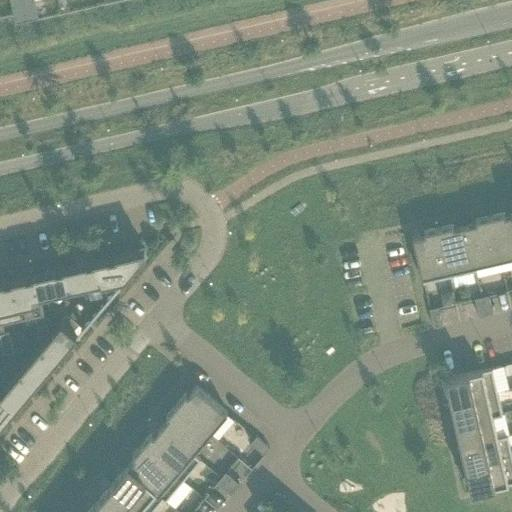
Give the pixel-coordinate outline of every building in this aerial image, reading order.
[(10,0),(16,22),(38,17),(33,0),(10,0)] [(511,213),(505,215),(504,212),(490,215),(490,216),(500,259),(511,255),(511,213)] [(490,215),(475,219),(476,219),(476,221),(475,222),(465,224),(465,225),(474,265),(475,269),(476,269),(475,265),(475,264),(500,259),(490,216),(490,215)] [(465,224),(454,227),(453,224),(438,227),(438,228),(448,271),(449,275),(475,269),(474,265),(465,225),(465,224)] [(438,227),(424,231),(424,233),(412,236),(412,237),(422,277),(423,281),(449,275),(448,271),(438,228),(438,227)] [(109,256),(96,259),(101,280),(100,281),(104,299),(106,300),(146,253),(144,248),(115,255),(115,257),(109,258),(109,256)] [(100,281),(101,280),(96,259),(92,260),(93,262),(87,263),(86,261),(65,266),(70,288),(100,281)] [(70,288),(65,266),(62,267),(62,269),(56,270),(55,268),(34,273),(39,295),(40,294),(70,288)] [(40,294),(39,295),(34,273),(32,274),(32,276),(26,277),(25,275),(13,278),(22,315),(21,315),(23,325),(46,319),(40,294)] [(0,281),(0,316),(1,320),(2,320),(21,315),(22,315),(13,278),(11,279),(11,281),(5,282),(4,280),(0,281)] [(488,295),(474,298),(476,307),(490,304),(488,295)] [(490,304),(476,307),(478,316),(492,313),(490,304)] [(437,307),(429,308),(433,326),(441,324),(437,307)] [(73,330),(78,324),(66,314),(61,320),(73,330)] [(40,345),(56,359),(77,334),(61,320),(40,345)] [(39,336),(49,334),(46,324),(37,326),(39,336)] [(11,342),(9,332),(0,334),(0,338),(1,345),(11,342)] [(1,345),(3,354),(13,352),(11,342),(1,345)] [(19,369),(35,383),(56,359),(40,345),(19,369)] [(450,401),(488,392),(497,390),(491,368),(445,378),(449,397),(450,401)] [(19,369),(0,392),(0,394),(15,407),(35,383),(19,369)] [(185,393),(176,404),(209,433),(211,432),(218,438),(233,420),(226,414),(227,412),(195,385),(187,394),(185,393)] [(455,423),(493,415),(502,413),(497,390),(488,392),(450,401),(450,402),(455,423)] [(0,424),(15,407),(0,394),(0,424)] [(176,404),(166,415),(168,417),(161,425),(193,452),(209,433),(176,404)] [(460,446),(498,437),(507,435),(507,434),(497,437),(493,416),(502,414),(502,413),(493,415),(455,423),(455,424),(460,446)] [(193,452),(161,425),(153,435),(151,433),(141,444),(182,479),(200,459),(193,452)] [(466,469),(503,460),(511,457),(507,435),(498,437),(460,446),(461,446),(466,469)] [(264,455),(269,448),(255,436),(250,443),(264,455)] [(182,479),(141,444),(132,456),(134,458),(126,467),(162,498),(165,500),(182,479)] [(511,457),(503,460),(466,469),(471,491),(508,483),(511,481),(511,457)] [(126,467),(112,483),(145,511),(150,511),(162,498),(126,467)] [(233,478),(227,473),(218,484),(224,489),(233,478)] [(239,483),(233,478),(224,489),(230,494),(239,483)] [(145,511),(112,483),(98,500),(112,511),(145,511)] [(87,511),(112,511),(98,500),(87,511)]
